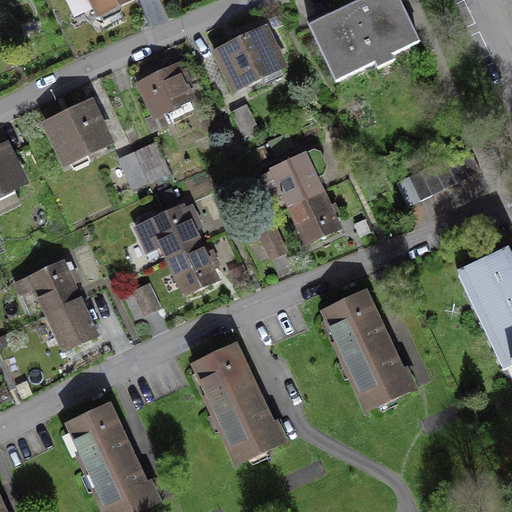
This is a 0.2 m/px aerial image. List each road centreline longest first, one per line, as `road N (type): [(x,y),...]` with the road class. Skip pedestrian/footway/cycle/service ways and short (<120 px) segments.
road 1 (residential): [(0,437),(511,191)]
road 2 (residential): [(0,127),(271,0)]
